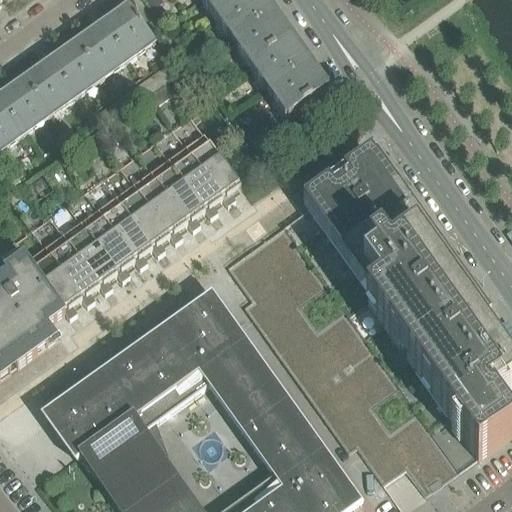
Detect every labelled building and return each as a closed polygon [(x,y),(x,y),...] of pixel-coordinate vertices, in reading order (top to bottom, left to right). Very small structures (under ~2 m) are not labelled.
[(152,11),(160,5),(156,0),(147,0),(146,1),(152,11)] [(249,0),(198,0),(216,24),(249,0)] [(290,45),(265,10),(258,0),(249,0),(216,24),(251,73),(290,45)] [(103,85),(154,49),(128,12),(107,27),(104,23),(96,29),(99,33),(77,48),(103,85)] [(182,36),(174,42),(178,49),(187,43),(182,36)] [(327,97),(301,60),(290,45),(251,73),(288,125),(327,97)] [(51,122),(103,85),(77,48),(55,64),(52,60),(44,66),(47,70),(25,85),(51,122)] [(179,61),(169,69),(176,79),(177,80),(187,73),(179,61)] [(163,89),(176,79),(169,69),(143,87),(151,98),(163,89)] [(0,158),(51,122),(25,85),(3,101),(0,96),(0,158)] [(149,99),(151,98),(143,87),(118,105),(126,115),(149,99)] [(151,98),(149,99),(157,111),(172,101),(163,89),(151,98)] [(126,115),(118,105),(100,117),(108,128),(126,115)] [(241,193),(191,123),(190,123),(48,224),(44,227),(14,249),(63,321),(65,320),(69,326),(77,321),(73,314),(82,307),(87,314),(95,308),(90,301),(100,294),(105,301),(113,296),(108,289),(117,282),(122,289),(130,283),(125,276),(135,269),(140,276),(148,270),(143,264),(152,257),(157,264),(165,258),(160,251),(170,244),(175,251),(183,245),(178,238),(188,232),(193,238),(201,233),(196,226),(205,219),(210,226),(218,220),(213,213),(223,206),(228,213),(236,208),(231,201),(241,193)] [(70,148),(76,143),(69,134),(63,138),(70,148)] [(63,153),(70,148),(63,138),(56,143),(63,153)] [(274,139),(268,144),(272,149),(278,145),(274,139)] [(511,356),(364,149),(290,202),(302,220),(272,242),(259,251),(228,274),(252,307),(244,313),(349,460),(357,454),(383,492),(384,491),(406,476),(426,503),(477,466),(478,467),(511,442),(511,356)] [(18,185),(24,181),(17,171),(11,175),(18,185)] [(11,190),(18,185),(11,175),(4,180),(11,190)] [(5,237),(0,240),(0,385),(48,352),(61,343),(56,336),(57,335),(53,328),(63,321),(14,249),(5,237)] [(82,463),(117,511),(359,511),(363,510),(212,299),(44,419),(76,465),(82,463)]
